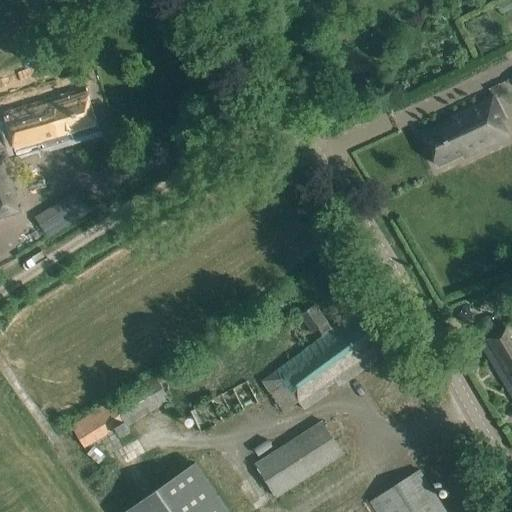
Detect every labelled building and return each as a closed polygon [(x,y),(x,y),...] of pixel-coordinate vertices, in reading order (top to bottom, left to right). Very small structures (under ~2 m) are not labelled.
[(99,130),(86,87),(4,112),(17,155),(30,151),(32,147),(43,144),(44,147),(58,143),(57,141),(62,140),(62,142),(99,130)] [(482,131),(502,122),(490,97),(451,115),(452,119),(423,133),(438,166),(463,154),(465,156),(489,145),(482,131)] [(17,197),(5,158),(0,159),(0,218),(22,212),(20,207),(18,208),(15,198),(17,197)] [(47,212),(37,218),(47,235),(68,222),(61,212),(57,205),(47,212)] [(315,304),(300,315),(311,332),(321,325),(327,333),(277,369),(279,372),(265,382),(286,411),(299,402),(304,409),(328,392),(326,389),(336,381),(339,385),(369,363),(386,353),(360,310),(333,330),(315,304)] [(511,323),(497,332),(480,343),(511,396),(511,323)] [(171,400),(154,373),(71,425),(84,448),(116,431),(120,436),(130,429),(128,425),(171,400)] [(190,409),(201,434),(259,402),(248,380),(190,409)] [(255,464),(276,497),(344,454),(322,420),(255,464)] [(229,511),(196,464),(128,511),(229,511)] [(446,511),(419,470),(402,481),(372,500),(379,511),(446,511)]
